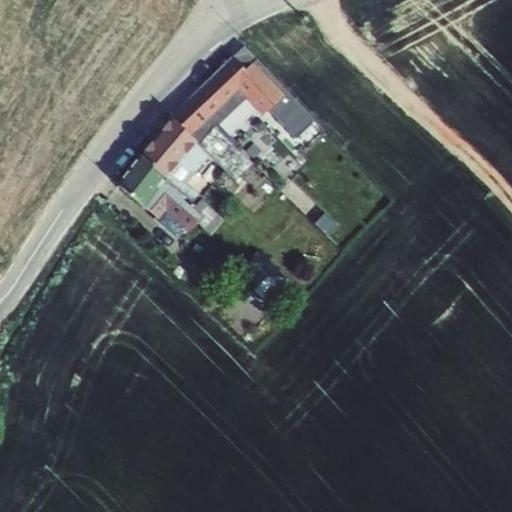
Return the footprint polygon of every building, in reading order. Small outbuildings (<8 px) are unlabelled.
[(234,56),(175,113),(172,116),(199,144),(214,126),(216,128),(246,99),(263,116),(269,110),(296,139),(315,121),(244,47),(234,56)] [(201,196),(186,184),(211,158),(236,180),(252,164),(216,128),(214,126),(199,144),(172,116),(139,155),(166,177),(164,179),(194,205),(201,196)] [(139,155),(118,186),(156,218),(155,219),(157,222),(166,212),(186,229),(190,232),(198,224),(205,217),(194,207),(194,205),(164,179),(166,177),(139,155)] [(201,199),(194,207),(205,217),(198,224),(211,235),(223,222),(220,219),(220,217),(201,199)] [(166,212),(157,222),(177,240),(186,229),(166,212)] [(335,222),(324,212),(315,223),(325,233),(335,222)] [(288,279),(258,252),(234,278),(265,309),(282,291),(279,289),(288,279)]
